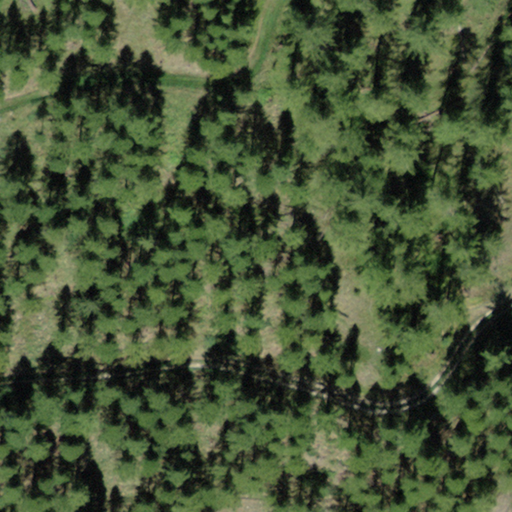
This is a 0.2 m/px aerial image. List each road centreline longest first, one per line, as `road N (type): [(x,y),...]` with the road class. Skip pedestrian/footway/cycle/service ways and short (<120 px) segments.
road 1 (track): [(511,283),(439,326),(304,363),(42,369),(0,380)]
road 2 (track): [(0,105),(128,76),(234,79),(247,72),(275,0)]
